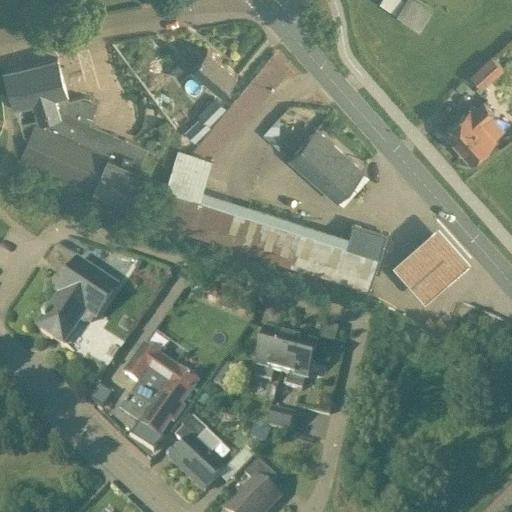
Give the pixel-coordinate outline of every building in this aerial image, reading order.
[(419,0),(404,0),(404,1),(402,0),(380,0),(379,2),(420,30),(433,9),(419,0)] [(208,50),(203,55),(197,50),(172,72),(181,79),(193,69),(223,93),(238,75),(208,50)] [(503,68),(491,55),(470,75),(482,88),(503,68)] [(66,94),(68,94),(58,59),(6,73),(16,108),(36,102),(41,120),(21,124),(25,145),(19,160),(125,203),(147,148),(113,134),(114,133),(90,123),(99,101),(84,95),(68,100),(66,94)] [(208,124),(225,107),(215,97),(197,115),(199,116),(184,132),(194,142),(210,126),(208,124)] [(470,108),(444,131),(470,160),(496,138),(496,137),(495,136),(483,123),(492,116),(494,113),(483,101),(472,111),(470,108)] [(364,171),(317,129),(290,159),(337,201),(364,171)] [(179,152),(156,227),(369,293),(386,238),(354,228),(349,243),(303,229),(305,221),(205,190),(213,162),(179,152)] [(438,229),(392,269),(424,306),(470,267),(438,229)] [(66,287),(37,331),(64,348),(80,323),(85,326),(92,324),(99,314),(99,315),(117,288),(78,262),(63,285),(66,287)] [(266,332),(261,350),(257,352),(254,362),(257,366),(256,368),(258,368),(255,380),(272,384),(275,372),(282,374),(291,339),(266,332)] [(291,339),(282,374),(289,376),(286,388),(303,392),(306,381),(308,381),(317,346),(291,339)] [(144,347),(125,375),(140,385),(131,397),(150,411),(140,425),(141,425),(160,439),(172,423),(175,425),(186,410),(182,408),(198,385),(144,347)] [(230,367),(216,387),(227,394),(241,374),(230,367)] [(92,385),(84,399),(98,407),(106,393),(92,385)] [(267,429),(289,435),(294,417),(272,411),(267,429)] [(187,447),(173,461),(207,493),(219,480),(228,471),(212,457),(222,446),(208,432),(194,419),(193,420),(184,430),(177,438),(187,447)] [(254,425),(249,439),(266,445),(271,432),(254,425)] [(138,451),(151,465),(161,455),(148,441),(138,451)] [(245,475),(255,484),(227,511),(269,511),(281,501),(268,488),(277,479),(259,461),(245,475)]
